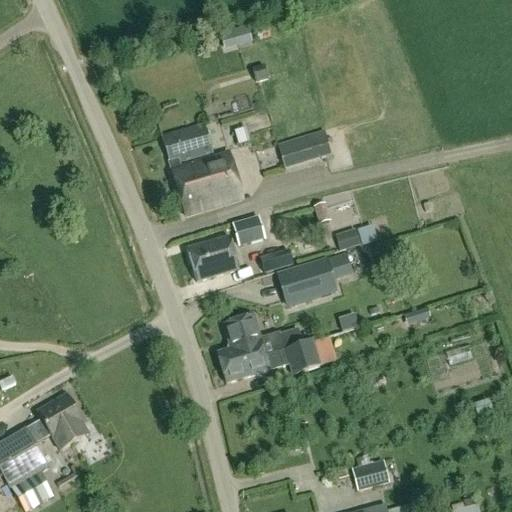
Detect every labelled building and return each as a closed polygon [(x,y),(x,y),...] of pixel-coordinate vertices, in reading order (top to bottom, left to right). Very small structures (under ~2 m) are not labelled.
[(224,52),(252,45),(247,28),(220,36),(224,52)] [(254,85),(268,82),(263,67),(252,70),(254,85)] [(263,125),(284,119),(280,105),(259,111),(263,125)] [(228,156),(180,170),(179,166),(213,155),(204,127),(160,140),(170,173),(184,219),(242,202),(228,156)] [(283,173),(309,165),(332,159),(325,133),(276,147),(283,173)] [(327,200),(335,224),(373,212),(365,188),(327,200)] [(331,223),(325,205),(313,209),(318,227),(331,223)] [(262,241),(257,221),(245,224),(231,228),(235,244),(248,241),(248,245),(262,241)] [(398,237),(395,225),(371,230),(373,242),(398,237)] [(196,285),(239,272),(229,239),(186,252),(196,285)] [(263,277),(293,267),(289,251),(259,261),(263,277)] [(334,294),(325,263),(278,277),(288,309),(334,294)] [(427,311),(403,318),(407,329),(430,322),(427,311)] [(216,355),(221,371),(285,352),(281,337),(280,335),(258,341),(251,319),(224,327),(230,347),(226,352),(216,355)] [(281,337),(285,352),(303,347),(299,332),(281,337)] [(285,352),(221,371),(225,386),(269,373),(289,367),(292,377),(318,370),(311,345),(303,347),(285,352)] [(41,423),(0,445),(0,474),(9,491),(46,470),(43,464),(47,462),(38,445),(50,438),(54,447),(55,446),(59,453),(89,437),(67,399),(57,406),(55,403),(36,414),(41,423)] [(309,434),(307,426),(297,428),(298,436),(309,434)] [(395,444),(398,460),(410,457),(407,442),(395,444)] [(351,470),(358,497),(390,489),(404,486),(398,460),(384,462),(351,470)] [(41,481),(14,498),(22,511),(31,511),(52,499),(41,481)] [(424,511),(423,502),(403,506),(404,511),(424,511)] [(494,511),(492,503),(471,508),(472,511),(494,511)]
